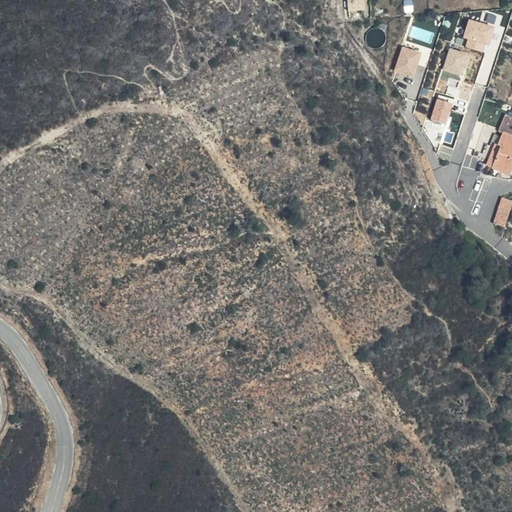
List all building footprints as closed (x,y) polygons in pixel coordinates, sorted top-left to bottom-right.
[(349,0),(350,14),(362,13),(362,3),(364,2),(364,0),(349,0)] [(470,18),(464,37),(469,38),(467,45),(484,51),(486,43),(491,45),(496,27),(470,18)] [(415,76),(423,52),(404,46),(396,70),(415,76)] [(465,76),(471,53),(450,47),(444,70),(465,76)] [(439,99),(432,118),(447,123),(454,104),(439,99)] [(505,130),(511,132),(511,117),(508,116),(502,129),(505,130)] [(511,132),(505,130),(499,145),(496,143),(488,164),(511,173),(511,132)] [(495,221),(507,225),(511,209),(511,198),(503,196),(495,221)]
